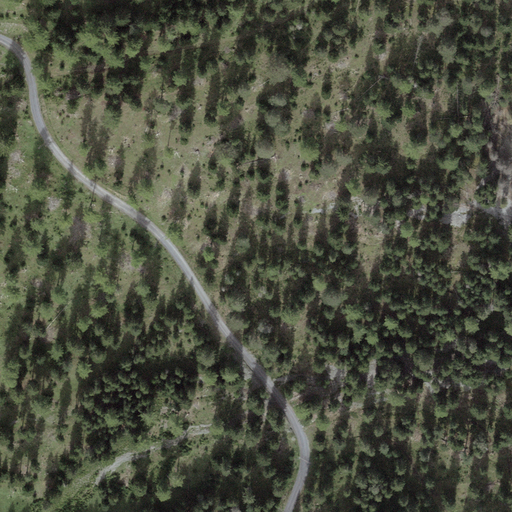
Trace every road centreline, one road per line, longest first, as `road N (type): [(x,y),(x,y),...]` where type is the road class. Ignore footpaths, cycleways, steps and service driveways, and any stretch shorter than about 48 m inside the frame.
road 1 (track): [(288,511),(305,455),(293,419),(166,241),(59,155),(39,122),(23,55),(0,38)]
road 2 (track): [(318,0),(226,40),(31,75)]
